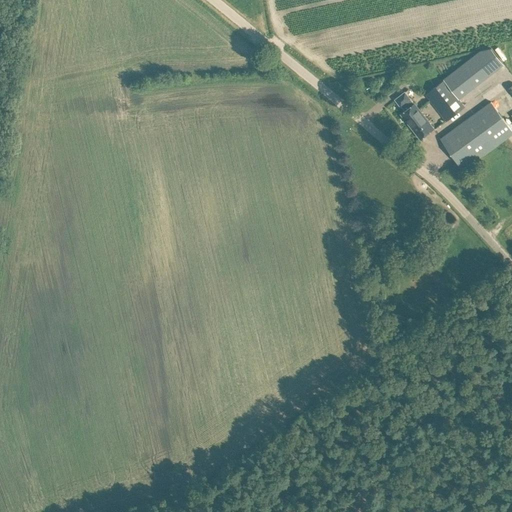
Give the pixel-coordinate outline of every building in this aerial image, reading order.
[(457,95),(495,66),(483,50),(428,93),(448,119),(465,105),(457,95)] [(405,110),(410,107),(406,102),(410,99),(405,91),(395,99),(401,106),(405,110)] [(441,138),(457,161),(508,124),(491,101),(441,138)] [(413,125),(422,137),(434,128),(415,103),(410,107),(405,110),(401,113),(411,127),(413,125)] [(481,156),(511,133),(511,129),(508,124),(457,161),(462,167),(480,154),(481,156)]
